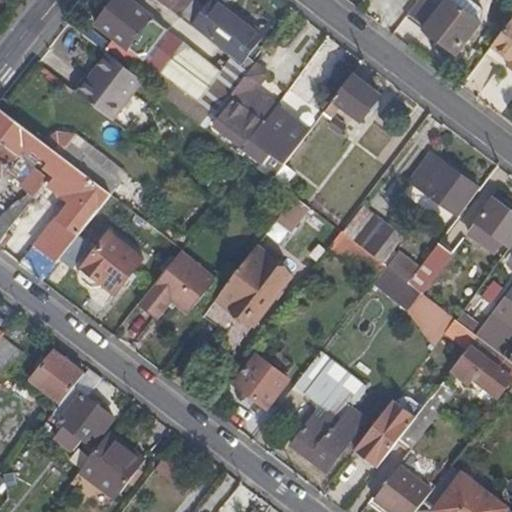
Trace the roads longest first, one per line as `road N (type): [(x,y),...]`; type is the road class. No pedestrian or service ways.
road 1 (residential): [(0,272),(313,511)]
road 2 (residential): [(511,151),(312,0)]
